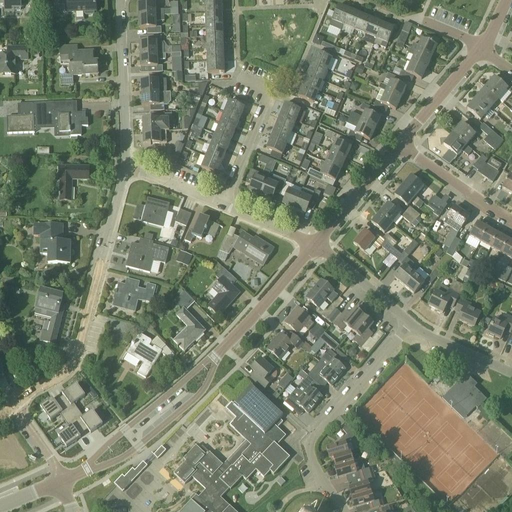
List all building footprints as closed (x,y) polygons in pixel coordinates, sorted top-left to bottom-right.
[(14,11),(14,4),(21,4),(21,0),(0,0),(0,4),(5,4),(5,12),(14,11)] [(56,0),(57,5),(59,7),(65,6),(65,12),(66,13),(84,12),(84,14),(86,16),(93,16),(94,14),(94,12),(96,12),(95,0),(56,0)] [(205,13),(222,13),(222,0),(205,1),(205,13)] [(139,16),(164,16),(179,15),(179,3),(171,3),(171,10),(156,10),(155,3),(138,4),(139,16)] [(344,26),(350,10),(339,5),(330,26),(341,31),(344,25),(344,26)] [(355,30),(361,15),(350,10),(344,26),(354,30),(355,30)] [(206,25),(223,25),(222,13),(205,13),(206,25)] [(366,35),(372,19),(361,15),(355,30),(354,30),(353,35),(364,39),(366,35)] [(164,16),(139,16),(139,28),(147,28),(147,34),(161,33),(161,27),(156,27),(156,22),(164,21),(164,16)] [(377,39),(383,24),(372,19),(366,35),(377,39)] [(383,24),(377,39),(383,42),(381,47),(386,49),(388,44),(395,29),(383,24)] [(206,38),(223,37),(223,25),(206,25),(206,38)] [(397,42),(404,45),(409,35),(402,32),(397,42)] [(164,54),(164,45),(162,42),(161,36),(147,36),(147,42),(140,42),(140,55),(164,54)] [(207,49),(224,49),(223,37),(206,38),(207,45),(202,45),(203,50),(207,50),(207,49)] [(333,52),(335,47),(323,43),(322,40),(315,37),(312,43),(321,47),(333,52)] [(417,51),(432,58),(437,47),(422,40),(419,46),(413,44),(411,48),(417,51)] [(78,52),(78,46),(61,47),(61,66),(70,66),(70,76),(62,77),(62,85),(74,85),(74,76),(99,76),(99,62),(94,62),(94,52),(78,52)] [(28,60),(28,48),(28,47),(7,47),(7,56),(0,55),(0,75),(16,75),(16,60),(28,60)] [(346,52),(345,52),(335,47),(333,52),(344,56),(346,52)] [(355,61),(357,57),(349,53),(350,49),(347,47),(345,52),(346,52),(344,56),(355,61)] [(427,69),(432,58),(417,51),(411,48),(409,54),(414,57),(412,62),(427,69)] [(207,61),(224,61),(224,49),(207,49),(207,50),(207,61)] [(313,64),(328,70),(333,59),(317,52),(313,64)] [(164,54),(140,55),(141,67),(148,67),(149,72),(163,72),(163,66),(158,66),(157,60),(166,60),(166,54),(164,54)] [(224,61),(207,61),(208,74),(225,73),(224,61)] [(373,66),(375,63),(371,61),(370,65),(366,63),(364,68),(372,71),(373,66)] [(422,80),(427,69),(412,62),(407,73),(402,71),(400,76),(412,82),(415,76),(422,80)] [(323,81),(328,70),(313,64),(308,75),(323,81)] [(361,76),(364,68),(359,66),(358,66),(355,73),(361,76)] [(350,79),(353,73),(348,71),(347,73),(344,72),(343,76),(346,77),(345,78),(350,79)] [(386,92),(401,99),(406,88),(399,85),(401,79),(400,78),(388,73),(383,85),(380,84),(378,89),(381,91),(381,90),(386,92)] [(141,94),(166,93),(166,80),(163,81),(163,74),(149,75),(149,81),(141,81),(141,94)] [(319,92),(323,81),(308,75),(303,86),(319,92)] [(485,89),(498,100),(507,89),(494,78),(485,89)] [(314,104),(319,92),(303,86),(299,97),(314,104)] [(490,110),(498,100),(485,89),(477,99),(490,110)] [(396,110),(401,99),(386,92),(381,90),(381,91),(373,107),(384,112),(387,106),(396,110)] [(166,93),(141,94),(142,106),(150,105),(150,111),(164,111),(164,107),(167,107),(171,103),(171,93),(166,93)] [(490,110),(477,99),(468,109),(481,121),(484,117),(488,120),(490,120),(494,115),(490,110)] [(225,112),(240,119),(245,107),(229,101),(225,112)] [(75,114),(74,102),(22,105),(22,116),(7,117),(8,134),(35,133),(35,126),(51,125),(51,127),(60,127),(61,133),(70,133),(70,136),(82,136),(82,127),(89,127),(89,118),(83,118),(83,114),(75,114)] [(205,109),(207,105),(202,103),(201,108),(198,114),(202,116),(205,109)] [(281,116),(296,122),(301,110),(285,104),(281,116)] [(349,118),(375,130),(381,118),(374,115),(376,110),(364,104),(361,110),(366,112),(363,118),(351,113),(349,118)] [(196,111),(193,111),(188,111),(188,118),(182,118),(182,131),(188,130),(196,111)] [(235,130),(240,119),(225,112),(220,123),(235,130)] [(314,130),(317,123),(321,114),(314,112),(311,120),(313,121),(310,128),(314,130)] [(143,132),(170,131),(169,120),(172,120),(172,114),(164,114),(164,113),(150,113),(150,119),(142,119),(143,132)] [(292,133),(296,122),(281,116),(276,127),(292,133)] [(370,141),(375,130),(349,118),(346,124),(358,129),(356,133),(351,131),(348,137),(360,143),(363,137),(370,141)] [(231,141),(235,130),(220,123),(215,135),(231,141)] [(466,146),(475,136),(462,124),(453,135),(466,146)] [(488,136),(499,146),(503,141),(483,124),(479,129),(488,137),(488,136)] [(196,132),(197,127),(193,125),(189,137),(190,137),(193,138),(196,132)] [(287,144),(292,133),(276,127),(272,138),(287,144)] [(170,131),(143,132),(143,144),(160,143),(160,144),(167,144),(167,132),(170,132),(170,131)] [(331,153),(346,160),(351,149),(354,143),(327,131),(324,137),(336,142),(331,153)] [(319,146),(323,136),(316,132),(311,143),(319,146)] [(226,152),(231,141),(215,135),(211,146),(226,152)] [(472,151),(466,146),(453,135),(444,145),(449,150),(446,155),(453,161),(462,151),(468,156),(472,151)] [(495,151),(499,146),(488,136),(488,137),(484,141),(495,151)] [(282,155),(287,144),(272,138),(267,149),(282,155)] [(178,158),(183,145),(177,143),(171,156),(178,158)] [(222,163),(226,152),(211,146),(206,157),(222,163)] [(188,154),(190,150),(186,148),(185,148),(186,148),(184,153),(181,160),(179,165),(183,167),(188,154)] [(304,156),(305,152),(301,150),(299,154),(297,161),(301,163),(304,156)] [(341,171),(346,160),(331,153),(326,163),(325,164),(341,171)] [(260,196),(269,176),(270,172),(272,166),(275,161),(263,156),(263,157),(262,156),(259,162),(266,166),(265,170),(263,175),(251,170),(246,183),(251,186),(249,191),(260,196)] [(488,160),(483,156),(473,167),(478,171),(485,163),(485,164),(488,160)] [(217,174),(222,163),(206,157),(202,168),(217,174)] [(491,167),(498,172),(502,166),(491,159),(487,165),(491,167)] [(302,169),(307,170),(310,162),(304,160),(302,169)] [(325,164),(326,163),(321,161),(320,165),(324,167),(321,174),(310,169),(307,175),(328,185),(333,187),(335,182),(336,182),(341,171),(325,164)] [(487,165),(485,164),(485,163),(478,171),(477,172),(485,178),(491,167),(487,165)] [(89,181),(90,168),(60,167),(60,180),(61,180),(61,202),(71,202),(72,180),(89,181)] [(498,172),(491,167),(485,178),(493,183),(499,173),(498,172)] [(511,194),(511,176),(510,175),(502,189),(511,194)] [(280,196),(285,182),(269,176),(260,196),(272,201),(275,193),(280,196)] [(403,186),(416,197),(424,187),(411,177),(403,186)] [(293,210),(302,190),(292,186),(292,185),(294,180),(288,178),(286,183),(285,182),(280,196),(286,198),(282,205),(293,210)] [(337,189),(333,187),(328,185),(324,194),(333,198),(337,189)] [(416,197),(403,186),(395,196),(407,207),(411,202),(415,206),(420,200),(416,197)] [(302,190),(293,210),(305,215),(308,209),(313,211),(314,209),(316,206),(315,206),(321,193),(315,190),(314,193),(303,189),(302,190)] [(447,205),(435,197),(428,207),(435,212),(434,214),(439,217),(447,205)] [(165,218),(169,204),(148,198),(146,207),(138,205),(133,220),(164,228),(166,218),(165,218)] [(380,214),(393,225),(401,215),(388,204),(380,214)] [(406,212),(416,221),(419,217),(420,216),(410,207),(406,212)] [(444,223),(453,229),(458,233),(461,228),(462,229),(470,218),(455,208),(451,214),(445,210),(439,218),(445,222),(444,223)] [(187,227),(192,215),(180,210),(175,222),(187,227)] [(415,221),(416,221),(406,212),(402,217),(412,225),(415,221)] [(385,235),(393,225),(380,214),(372,224),(385,235)] [(214,238),(219,226),(201,218),(195,233),(189,230),(185,241),(190,243),(194,236),(201,239),(203,234),(214,238)] [(480,243),(488,229),(477,223),(469,237),(480,243)] [(70,264),(71,243),(62,243),(63,226),(47,226),(34,225),(34,237),(41,237),(41,242),(41,256),(49,256),(49,264),(70,264)] [(491,249),(498,235),(488,229),(480,243),(491,249)] [(393,249),(382,240),(377,235),(373,240),(364,232),(354,244),(364,253),(371,245),(378,250),(381,247),(391,255),(383,264),(390,270),(397,260),(402,255),(393,248),(393,249)] [(258,242),(243,233),(239,240),(226,235),(220,251),(228,255),(232,248),(263,266),(273,249),(259,240),(258,242)] [(393,249),(393,248),(397,243),(387,234),(382,240),(393,249)] [(501,255),(509,241),(498,235),(491,249),(501,255)] [(169,249),(153,245),(154,242),(140,239),(139,245),(132,243),(126,267),(150,273),(153,262),(165,264),(169,249)] [(446,254),(452,258),(455,253),(461,242),(455,239),(449,249),(447,253),(446,254)] [(412,240),(403,251),(407,255),(417,244),(412,240)] [(511,242),(509,241),(501,255),(511,261),(511,260),(511,242)] [(434,255),(439,259),(443,254),(438,250),(434,255)] [(177,263),(188,267),(191,257),(181,253),(177,263)] [(404,287),(415,274),(410,269),(414,264),(406,257),(401,264),(405,267),(394,279),(404,287)] [(468,266),(470,263),(463,260),(460,265),(467,268),(468,266)] [(478,270),(480,264),(471,260),(470,263),(468,266),(478,270)] [(223,268),(216,262),(213,264),(220,271),(215,277),(220,281),(214,288),(220,293),(208,307),(219,316),(240,293),(232,286),(237,281),(223,268)] [(487,274),(490,269),(480,264),(478,270),(487,274)] [(499,273),(497,279),(506,283),(511,270),(511,269),(507,266),(503,275),(499,273)] [(431,287),(435,281),(434,280),(441,273),(436,269),(426,281),(431,284),(430,286),(431,287)] [(497,279),(499,273),(490,269),(487,274),(497,279)] [(415,274),(404,287),(414,295),(425,282),(415,274)] [(138,288),(140,282),(127,279),(126,285),(119,283),(117,290),(116,290),(115,294),(116,294),(113,307),(126,311),(129,299),(152,303),(155,293),(156,287),(148,284),(146,290),(138,288)] [(241,293),(245,289),(237,281),(233,285),(241,293)] [(332,304),(338,297),(333,292),(334,291),(322,281),(307,299),(319,309),(327,300),(332,304)] [(453,309),(465,287),(454,281),(445,297),(436,292),(429,307),(443,314),(447,306),(453,309)] [(53,318),(49,333),(43,332),(41,341),(55,345),(63,312),(59,311),(63,296),(42,290),(35,314),(53,318)] [(184,293),(181,290),(178,294),(180,296),(174,302),(182,310),(177,316),(188,327),(174,341),(185,352),(206,331),(186,311),(195,303),(184,292),(184,293)] [(474,327),(481,313),(470,308),(472,304),(460,299),(455,312),(461,315),(459,321),(474,327)] [(311,319),(298,309),(292,316),(291,316),(285,324),(298,335),(304,328),(308,331),(314,325),(309,321),(311,319)] [(333,325),(342,314),(335,309),(326,319),(333,325)] [(352,331),(364,317),(355,310),(347,319),(343,315),(334,326),(342,332),(347,327),(352,331)] [(511,330),(511,318),(505,315),(501,322),(495,319),(488,334),(500,340),(506,328),(511,330)] [(364,317),(352,331),(358,336),(353,342),(361,348),(370,338),(365,335),(374,325),(364,317)] [(325,332),(317,326),(312,331),(320,338),(325,332)] [(151,340),(141,334),(138,339),(137,338),(129,350),(146,360),(137,373),(146,379),(162,353),(171,359),(175,356),(167,347),(163,351),(155,346),(155,345),(151,343),(152,342),(151,340)] [(324,334),(320,339),(324,342),(327,339),(328,337),(324,334)] [(303,344),(292,335),(287,340),(281,335),(277,340),(276,339),(272,344),(273,345),(268,351),(280,360),(292,346),(298,350),(303,344)] [(327,369),(339,379),(346,371),(334,360),(337,356),(330,350),(320,362),(327,369)] [(265,390),(273,381),(268,376),(273,371),(261,359),(252,369),(259,376),(255,381),(265,390)] [(339,379),(327,369),(324,372),(317,366),(313,371),(332,387),(339,379)] [(285,372),(275,385),(283,392),(293,378),(285,372)] [(437,384),(445,376),(442,373),(433,381),(437,384)] [(483,404),(487,400),(474,388),(477,385),(467,374),(455,387),(456,389),(451,394),(469,412),(475,406),(478,409),(481,407),(483,404)] [(304,396),(316,406),(323,398),(319,394),(323,389),(308,376),(299,386),(307,393),(304,396)] [(64,397),(60,400),(72,417),(79,411),(74,405),(85,397),(76,385),(66,392),(63,394),(62,395),(63,396),(64,397)] [(270,437),(273,439),(280,431),(277,429),(283,423),(280,420),(283,416),(251,387),(234,405),(232,403),(226,409),(236,419),(229,426),(246,441),(257,452),(270,437)] [(316,406),(304,396),(303,396),(296,390),(285,403),(300,416),(304,411),(308,415),(316,406)] [(51,400),(40,408),(51,422),(60,415),(65,422),(72,417),(60,400),(55,403),(53,400),(53,399),(52,400),(51,400)] [(79,411),(72,417),(84,433),(88,430),(90,433),(91,434),(91,433),(92,433),(103,425),(93,411),(83,418),(79,411)] [(69,428),(58,436),(67,448),(77,441),(80,439),(81,438),(79,436),(84,433),(72,417),(65,422),(69,428)] [(349,453),(348,453),(346,443),(350,439),(351,440),(355,437),(347,426),(343,430),(347,436),(339,442),(340,445),(326,449),(329,459),(349,453)] [(271,441),(273,439),(270,437),(257,452),(246,441),(230,458),(250,476),(256,470),(264,478),(270,471),(274,475),(289,459),(271,441)] [(225,485),(230,490),(243,477),(246,480),(250,476),(230,458),(223,466),(210,453),(207,457),(196,446),(183,460),(186,462),(174,474),(185,485),(192,477),(206,489),(198,497),(196,496),(180,511),(235,511),(230,507),(227,510),(214,498),(225,485)] [(158,459),(166,451),(162,447),(154,455),(158,459)] [(354,462),(361,460),(360,456),(352,458),(351,452),(348,453),(349,453),(329,459),(330,459),(332,459),(334,468),(354,462)] [(123,492),(148,466),(145,464),(143,462),(135,471),(133,469),(125,477),(122,476),(114,484),(116,486),(123,492)] [(357,473),(354,462),(334,468),(337,478),(356,473),(358,479),(373,474),(371,468),(357,473)] [(352,498),(371,492),(368,482),(375,480),(373,474),(358,479),(360,485),(348,488),(352,498)] [(285,483),(281,479),(277,483),(281,487),(285,483)] [(371,492),(352,498),(355,509),(369,505),(370,510),(382,506),(381,500),(374,503),(371,492)]
